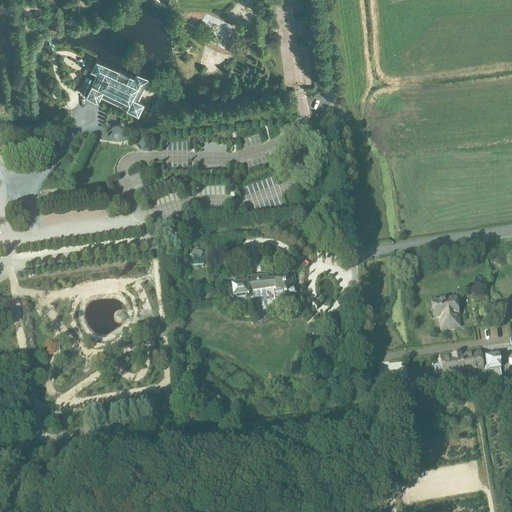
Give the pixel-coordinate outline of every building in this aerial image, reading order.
[(119,71),(97,60),(96,60),(91,71),(96,74),(94,79),(86,95),(97,101),(100,96),(138,114),(143,102),(138,100),(149,78),(148,78),(141,75),(137,73),(134,78),(119,71)] [(274,292),(274,293),(274,300),(275,300),(275,301),(276,301),(278,301),(279,310),(290,308),(290,311),(299,310),(298,301),(295,302),(293,285),(296,285),(295,276),(286,277),(286,280),(276,281),(275,278),(269,279),(269,276),(246,279),(247,282),(232,284),(234,296),(236,296),(237,297),(237,298),(238,298),(245,298),(246,297),(246,296),(246,294),(249,294),(249,291),(276,287),(276,291),(275,291),(274,291),(274,292)] [(442,329),(459,327),(457,314),(458,314),(455,299),(433,302),(435,317),(440,317),(442,329)] [(444,377),(484,372),(481,352),(461,355),(461,354),(452,356),(441,358),(444,377)] [(499,355),(484,357),(486,372),(501,370),(499,355)]
